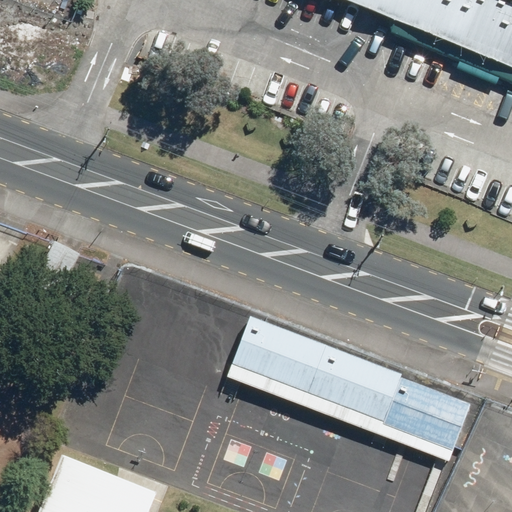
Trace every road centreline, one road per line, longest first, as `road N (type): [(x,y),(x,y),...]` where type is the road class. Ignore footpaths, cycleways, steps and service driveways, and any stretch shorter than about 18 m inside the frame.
road 1 (secondary): [(0,147),(321,266)]
road 2 (secondary): [(511,360),(454,339),(321,266)]
road 3 (secondary): [(321,266),(511,313)]
